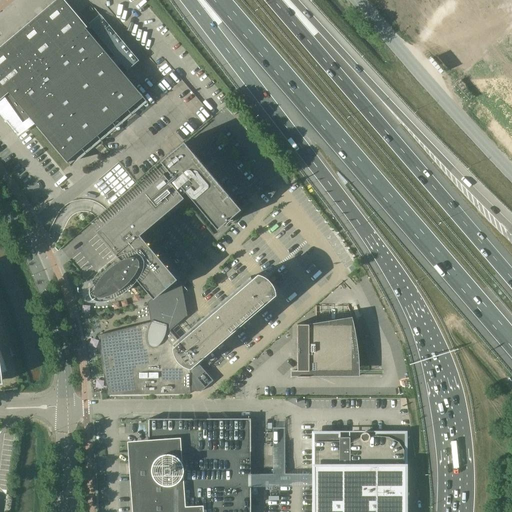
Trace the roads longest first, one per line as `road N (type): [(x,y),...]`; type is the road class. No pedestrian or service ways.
road 1 (motorway): [(195,0),(366,232),(404,298),(442,399),(451,511)]
road 2 (motorway): [(219,0),(511,340)]
road 3 (motorway): [(511,275),(273,0)]
road 4 (unclassified): [(66,407),(401,413)]
road 5 (motorway): [(511,228),(295,0)]
road 6 (unclassified): [(358,0),(511,173)]
road 7 (unclassified): [(66,407),(43,284),(0,202)]
